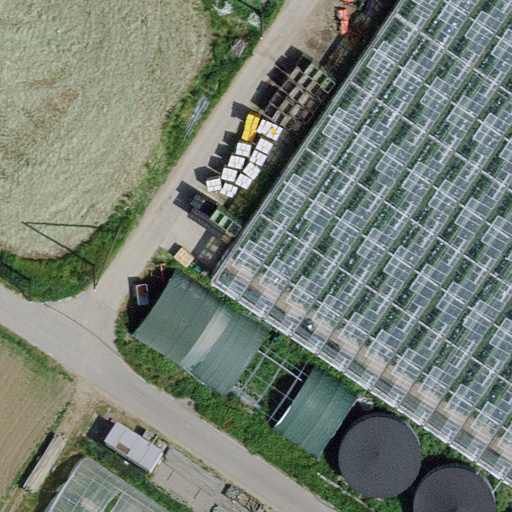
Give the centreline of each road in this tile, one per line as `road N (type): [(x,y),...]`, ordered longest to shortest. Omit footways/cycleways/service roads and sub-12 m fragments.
road 1 (track): [(75,353),(310,0)]
road 2 (track): [(311,511),(0,302)]
